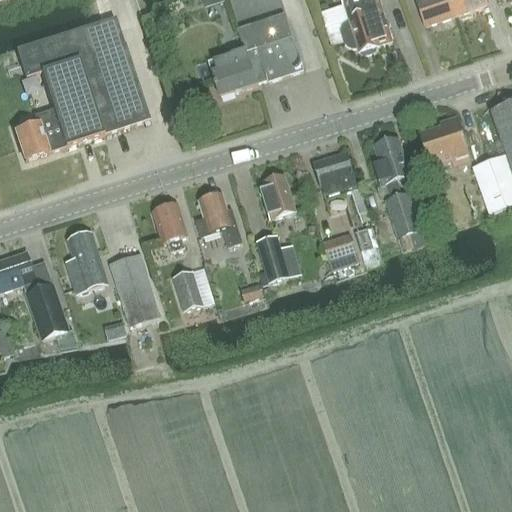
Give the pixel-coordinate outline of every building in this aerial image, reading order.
[(0,0),(0,4),(12,0),(93,0),(102,26),(115,22),(107,0),(0,0)] [(340,0),(343,8),(344,8),(350,26),(346,27),(344,30),(343,34),(346,45),(349,48),(353,50),(357,50),(360,57),(362,56),(364,59),(365,59),(375,56),(375,55),(376,52),(377,51),(392,46),(382,11),(377,0),(340,0)] [(425,30),(456,20),(449,0),(414,0),(416,5),(425,30)] [(449,0),(456,20),(487,9),(483,0),(449,0)] [(303,75),(284,18),(238,33),(245,54),(231,58),(232,59),(210,67),(213,78),(220,101),(257,89),(256,87),(268,83),(269,86),(303,75)] [(123,49),(115,22),(102,26),(16,54),(25,81),(41,76),(53,113),(65,151),(65,152),(103,139),(103,138),(116,134),(149,124),(124,48),(123,49)] [(473,172),(490,219),(511,210),(511,108),(475,122),(491,165),(473,172)] [(48,157),(65,151),(53,113),(35,119),(37,127),(15,134),(25,165),(48,157)] [(471,166),(458,123),(444,127),(445,132),(420,140),(430,173),(456,165),(457,170),(471,166)] [(397,185),(411,181),(399,143),(374,150),(380,170),(375,172),(381,190),(386,189),(389,199),(400,195),(397,185)] [(357,193),(354,182),(346,157),(314,167),(321,192),(323,191),(327,202),(357,193)] [(270,224),(295,216),(284,179),(264,185),(266,189),(260,191),(270,224)] [(421,193),(409,197),(386,204),(398,243),(421,235),(433,231),(421,193)] [(199,205),(204,222),(195,225),(201,242),(210,239),(222,236),(227,252),(243,247),(240,239),(232,213),(227,215),(222,198),(199,205)] [(361,200),(352,202),(359,230),(368,228),(361,200)] [(182,243),(188,241),(178,209),(154,216),(163,249),(168,247),(172,258),(185,254),(182,243)] [(367,233),(323,247),(332,275),(360,266),(357,257),(373,251),(367,233)] [(74,265),(66,268),(71,283),(76,300),(104,291),(98,273),(103,272),(92,238),(83,240),(80,239),(74,241),(72,244),(68,245),(74,265)] [(270,289),(289,283),(277,241),(258,247),(270,289)] [(0,297),(23,290),(43,344),(69,335),(54,290),(40,294),(27,257),(0,266),(0,297)] [(161,321),(156,306),(141,259),(110,269),(125,316),(130,332),(141,328),(145,339),(163,333),(159,322),(161,321)] [(184,316),(203,311),(192,276),(174,282),(184,316)] [(262,288),(243,294),(246,305),(265,299),(262,288)] [(0,335),(0,356),(1,356),(3,361),(13,357),(4,334),(0,335)]
